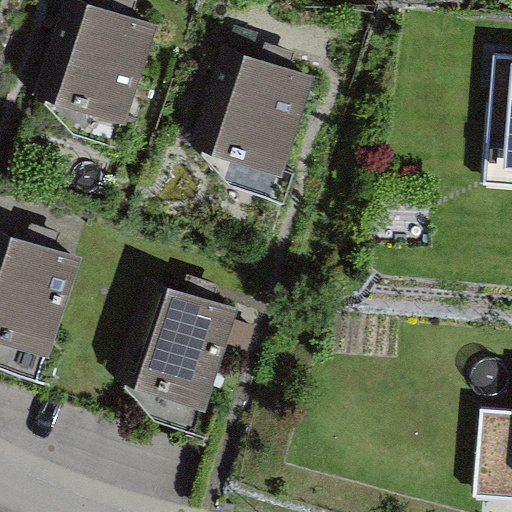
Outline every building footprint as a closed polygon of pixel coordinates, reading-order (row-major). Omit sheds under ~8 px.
[(157,33),(78,5),(45,95),(124,123),(157,33)] [(511,53),(493,52),(484,180),(511,181),(511,53)] [(318,83),(235,55),(205,143),(289,171),(318,83)] [(78,263),(13,237),(0,269),(0,346),(38,361),(78,263)] [(116,373),(205,402),(238,302),(164,278),(158,276),(149,273),(116,373)] [(511,407),(482,405),(475,494),(511,496),(511,407)]
